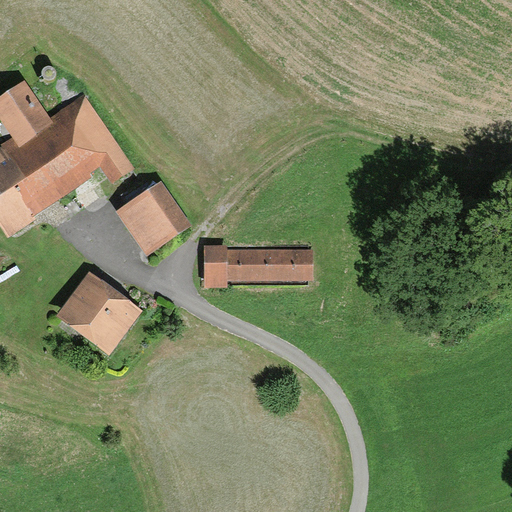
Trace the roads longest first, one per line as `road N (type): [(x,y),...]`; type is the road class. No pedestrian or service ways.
road 1 (track): [(165,287),(224,203),(296,141),(345,128),(467,160),(511,161)]
road 2 (residential): [(355,511),(356,444),(331,390),(293,356),(97,251)]
